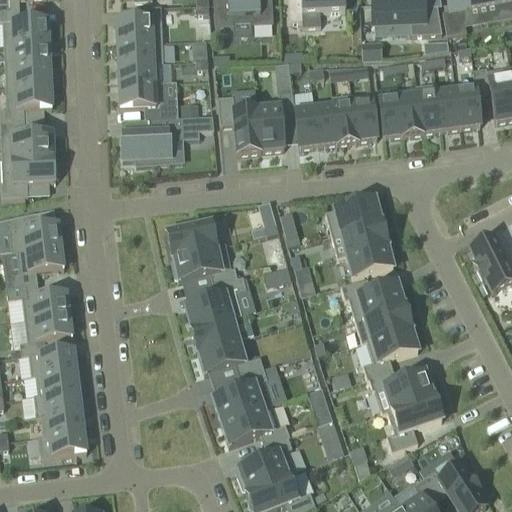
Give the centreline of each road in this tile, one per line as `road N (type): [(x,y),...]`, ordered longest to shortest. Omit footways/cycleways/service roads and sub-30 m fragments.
road 1 (residential): [(87,214),(406,179)]
road 2 (residential): [(87,214),(119,481)]
road 3 (residential): [(406,179),(419,228),(511,405)]
road 4 (residential): [(81,0),(87,214)]
